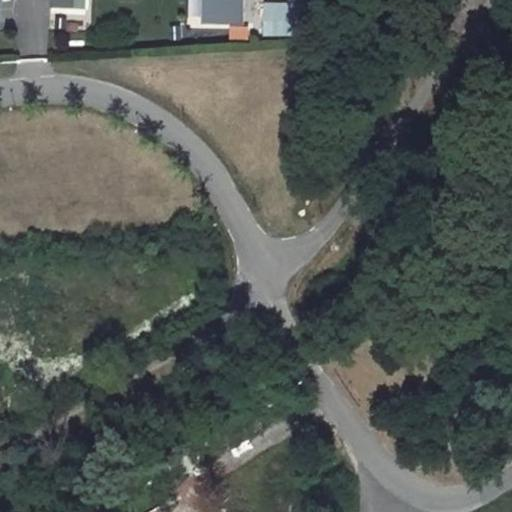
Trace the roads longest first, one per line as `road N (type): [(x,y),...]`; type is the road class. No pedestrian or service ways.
road 1 (residential): [(511,0),(273,291)]
road 2 (residential): [(0,91),(107,93),(173,125),(214,173),(273,291)]
road 3 (residential): [(273,291),(383,464),(421,494),(472,500),(511,476)]
